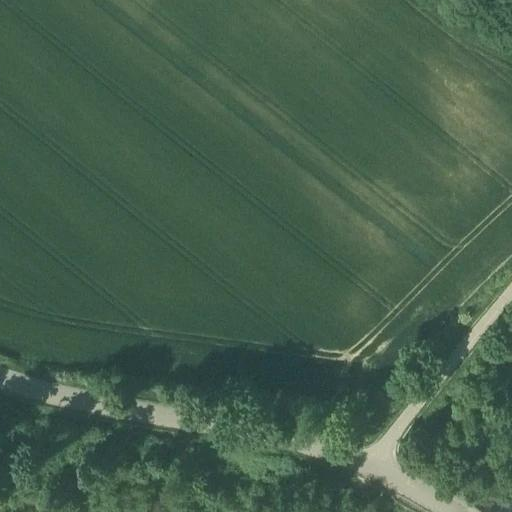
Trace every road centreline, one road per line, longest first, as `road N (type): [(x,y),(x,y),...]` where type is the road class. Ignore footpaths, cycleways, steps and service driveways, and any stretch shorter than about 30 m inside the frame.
road 1 (unclassified): [(0,375),(276,431),(369,459),(463,511)]
road 2 (track): [(369,459),(511,293)]
